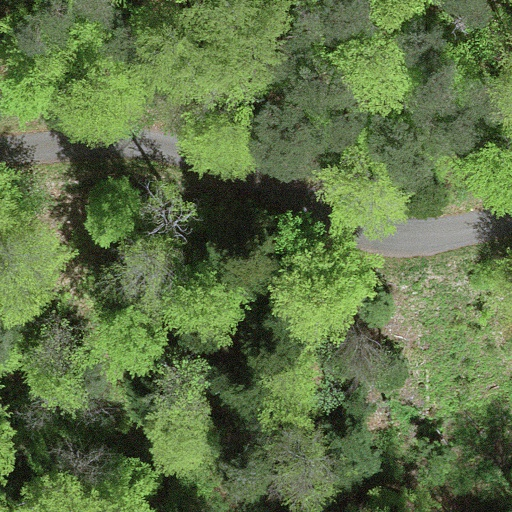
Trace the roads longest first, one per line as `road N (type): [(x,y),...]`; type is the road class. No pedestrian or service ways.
road 1 (unclassified): [(0,151),(162,145),(235,167),(370,233),(428,235),(511,215)]
road 2 (track): [(0,424),(47,420),(78,429),(196,511)]
